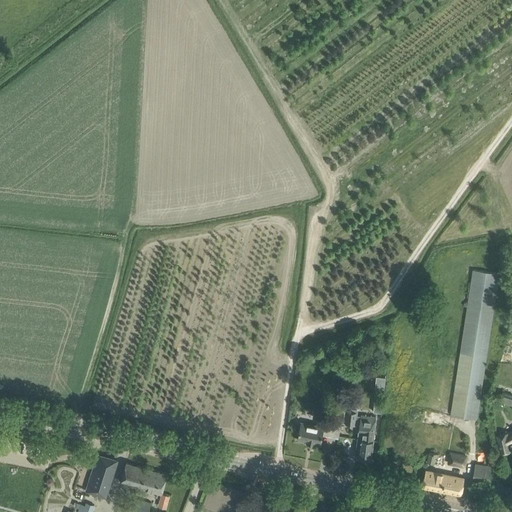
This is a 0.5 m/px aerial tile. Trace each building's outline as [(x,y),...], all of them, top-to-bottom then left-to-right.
[(467,306),(450,415),(476,419),(499,270),(469,266),(463,305),(467,306)] [(385,389),(386,376),(376,376),(376,389),(385,389)] [(511,394),(502,391),(499,399),(511,403),(511,394)] [(347,409),(345,422),(353,423),(355,410),(347,409)] [(301,421),(301,422),(297,439),(306,441),(306,442),(315,444),(315,443),(321,444),(323,435),(338,438),(343,417),(331,414),(328,427),(324,426),(301,421)] [(358,457),(371,458),(373,440),(376,417),(361,415),(359,431),(361,431),(360,438),(358,438),(357,447),(359,447),(358,457)] [(511,432),(509,434),(497,438),(500,452),(510,450),(509,443),(511,441),(511,432)] [(69,459),(70,451),(58,450),(57,457),(69,459)] [(429,453),(426,463),(434,464),(436,455),(429,453)] [(450,453),(448,462),(465,466),(467,456),(450,453)] [(106,496),(117,460),(98,454),(87,490),(106,496)] [(162,493),(167,474),(126,462),(121,481),(162,493)] [(493,484),(496,466),(475,462),(472,481),(493,484)] [(426,470),(423,486),(460,494),(464,478),(426,470)] [(131,497),(128,510),(136,511),(148,511),(151,503),(131,497)] [(161,497),(158,507),(166,510),(169,500),(161,497)]
